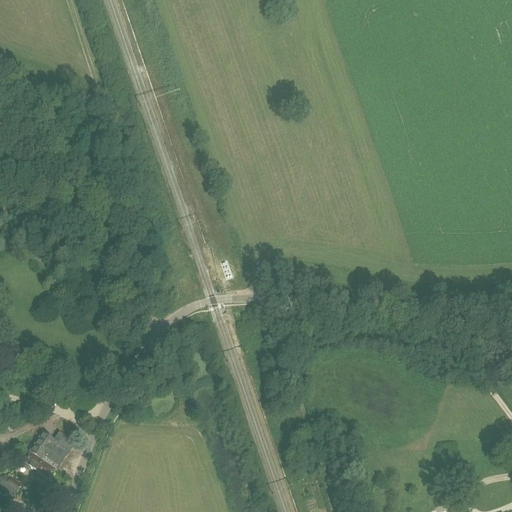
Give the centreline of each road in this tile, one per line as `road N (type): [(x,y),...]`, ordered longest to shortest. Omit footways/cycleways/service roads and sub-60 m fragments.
road 1 (unclassified): [(66,511),(104,410),(154,338),(183,312),(237,299),(416,303)]
road 2 (track): [(336,511),(295,391),(297,364),(325,337),(414,339),(420,319)]
road 3 (track): [(511,419),(485,380),(421,324)]
